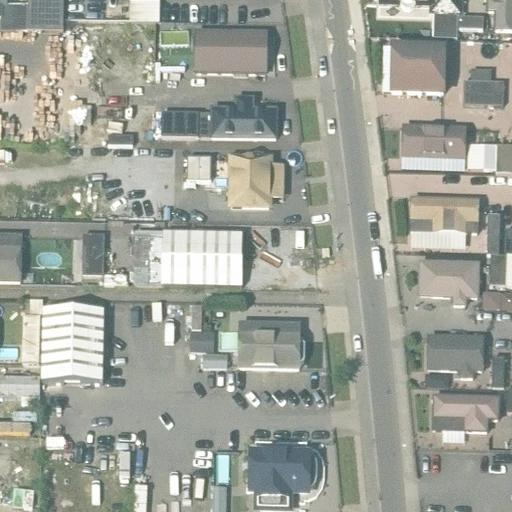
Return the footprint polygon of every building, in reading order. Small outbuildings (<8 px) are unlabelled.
[(382,0),(382,5),(432,6),(432,14),(459,15),(459,0),(382,0)] [(511,0),(483,0),(484,2),(488,2),(487,15),(495,15),(495,34),(511,34),(511,0)] [(133,2),(132,23),(162,24),(163,3),(133,2)] [(255,3),(191,3),(190,27),(256,28),(255,3)] [(459,33),(483,33),(483,21),(459,21),(459,33)] [(197,36),(196,76),(265,77),(266,37),(197,36)] [(447,51),(389,51),(390,99),(448,98),(447,51)] [(463,108),(503,109),(503,85),(463,84),(463,108)] [(100,105),(100,130),(156,130),(156,105),(100,105)] [(276,113),(212,112),(211,141),(276,142),(276,113)] [(472,128),(398,129),(399,169),(473,168),(472,128)] [(212,182),(212,160),(190,160),(190,183),(212,182)] [(269,162),(232,161),(231,210),(268,210),(269,202),(283,202),(283,168),(269,168),(269,162)] [(478,199),(404,201),(405,240),(479,239),(478,199)] [(85,235),(83,278),(104,278),(106,236),(85,235)] [(0,236),(0,284),(24,285),(25,236),(0,236)] [(235,245),(155,245),(155,292),(235,292),(235,245)] [(489,289),(507,289),(508,258),(505,258),(498,258),(490,258),(489,289)] [(479,268),(417,268),(417,305),(479,304),(479,268)] [(41,318),(41,391),(96,392),(96,318),(41,318)] [(298,322),(228,323),(229,372),(299,371),(298,322)] [(214,356),(215,335),(191,334),(190,355),(214,356)] [(450,377),(486,378),(487,338),(429,337),(428,387),(450,387),(450,377)] [(492,361),(491,391),(503,391),(504,361),(492,361)] [(497,398),(430,398),(429,423),(461,423),(460,435),(485,436),(485,424),(497,424),(497,398)] [(310,452),(245,451),(244,496),(308,497),(310,452)] [(227,511),(227,490),(214,490),(214,511),(227,511)]
